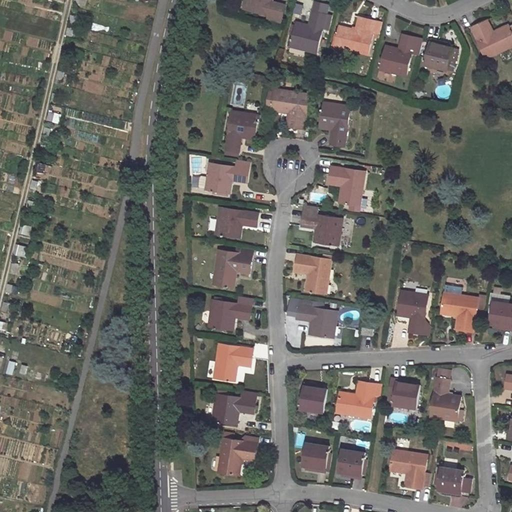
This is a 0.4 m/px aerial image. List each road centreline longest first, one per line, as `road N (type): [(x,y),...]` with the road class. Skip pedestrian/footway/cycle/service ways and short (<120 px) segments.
road 1 (tertiary): [(160,499),(152,136),(177,0)]
road 2 (track): [(0,297),(71,0)]
road 3 (residential): [(279,363),(480,358)]
road 4 (residential): [(285,200),(275,265),(279,363)]
road 5 (residential): [(490,511),(480,358)]
road 6 (residential): [(281,496),(365,498),(417,511)]
road 7 (residential): [(279,363),(281,496)]
road 8 (residential): [(285,200),(310,172),(312,155),(306,148),(272,149),(272,178)]
road 9 (residential): [(160,499),(281,496)]
